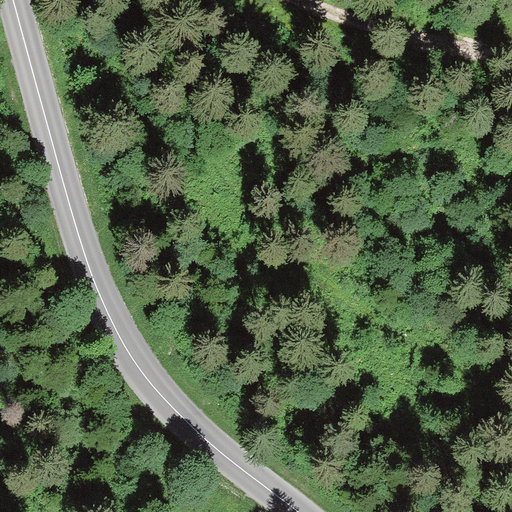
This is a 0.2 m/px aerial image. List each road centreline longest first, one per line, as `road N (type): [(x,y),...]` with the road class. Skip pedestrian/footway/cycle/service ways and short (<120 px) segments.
road 1 (tertiary): [(296,511),(172,408),(124,345),(87,264),(13,0)]
road 2 (track): [(511,60),(302,0)]
